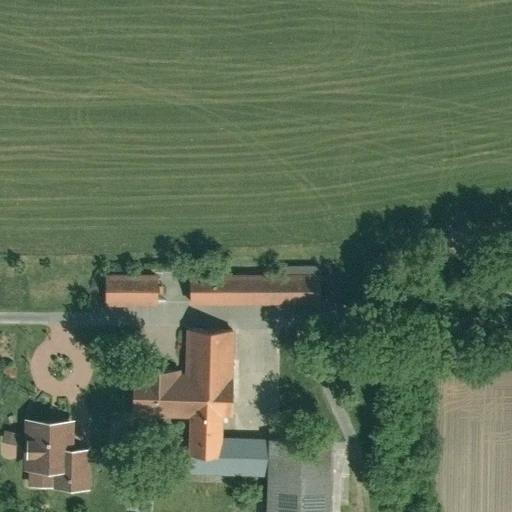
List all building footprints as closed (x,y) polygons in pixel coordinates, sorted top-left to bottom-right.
[(160,273),(108,275),(109,301),(161,299),(160,273)] [(324,275),(195,277),(195,303),(325,301),(324,275)] [(236,454),(237,328),(194,328),(193,378),(135,378),(135,412),(192,412),(192,453),(236,454)] [(72,415),(23,415),(23,474),(72,474),(72,415)] [(335,511),(337,438),(273,437),(271,511),(335,511)]
